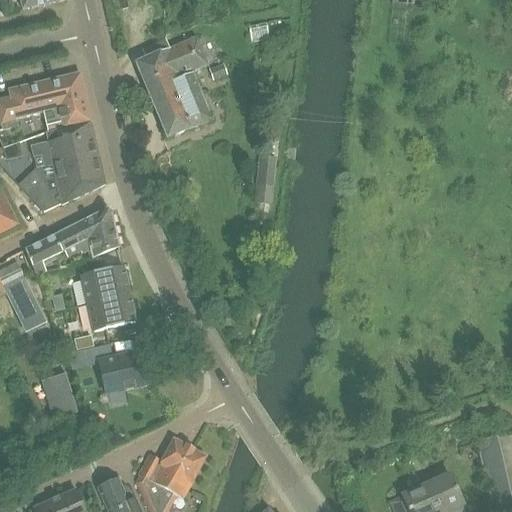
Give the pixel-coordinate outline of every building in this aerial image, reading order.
[(66,3),(65,0),(20,0),(24,12),(66,3)] [(168,140),(213,122),(193,74),(208,68),(196,40),(171,50),(167,41),(143,51),(147,61),(137,65),(168,140)] [(224,66),(210,71),(214,83),(229,77),(224,66)] [(0,143),(3,150),(45,135),(61,129),(92,125),(81,76),(10,91),(12,100),(0,102),(0,118),(7,141),(0,143)] [(104,187),(92,125),(61,129),(45,135),(48,144),(32,148),(30,148),(33,159),(34,159),(35,169),(33,171),(27,164),(12,178),(10,180),(16,186),(43,213),(44,213),(61,206),(62,207),(104,187)] [(256,170),(253,203),(272,206),(275,172),(256,170)] [(0,233),(16,226),(0,191),(0,233)] [(91,253),(93,259),(119,247),(110,214),(107,212),(54,238),(62,254),(78,246),(81,258),(91,253)] [(54,238),(27,251),(36,275),(46,273),(44,263),(62,254),(54,238)] [(125,267),(83,278),(91,305),(132,294),(125,267)] [(0,297),(19,288),(12,274),(0,280),(0,297)] [(132,294),(91,305),(98,332),(139,321),(133,297),(132,294)] [(50,298),(53,314),(65,311),(62,295),(50,298)] [(73,341),(76,352),(94,348),(91,337),(73,341)] [(72,366),(93,361),(91,350),(69,355),(72,366)] [(146,352),(105,363),(114,396),(155,385),(146,352)] [(49,380),(62,419),(77,414),(65,376),(49,380)] [(479,453),(501,448),(499,438),(477,443),(479,453)] [(147,511),(168,511),(177,497),(185,501),(208,459),(173,440),(163,462),(143,501),(147,511)] [(482,464),(504,459),(501,448),(479,453),(482,464)] [(150,456),(139,477),(135,484),(143,501),(163,462),(150,456)] [(485,474),(506,469),(504,459),(482,464),(485,474)] [(487,485),(508,480),(506,469),(485,474),(487,485)] [(450,477),(427,487),(438,511),(450,511),(463,507),(450,477)] [(490,495),(511,491),(508,480),(487,485),(490,495)] [(141,511),(136,501),(129,504),(119,481),(98,490),(108,511),(141,511)] [(438,511),(427,487),(403,497),(408,508),(399,511),(438,511)] [(492,506),(511,501),(511,494),(511,491),(490,495),(492,506)] [(85,511),(76,492),(34,510),(35,511),(85,511)] [(493,511),(511,511),(511,501),(492,506),(493,511)]
